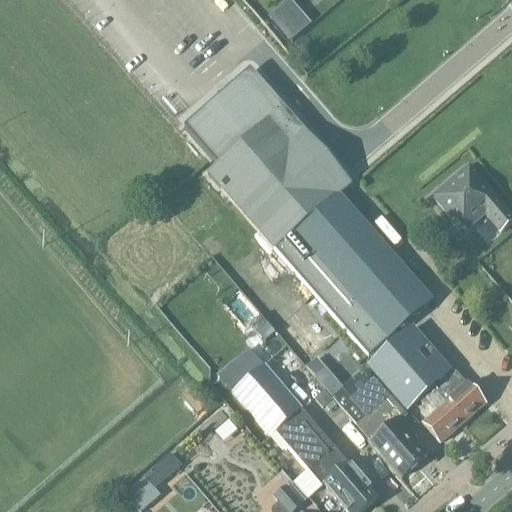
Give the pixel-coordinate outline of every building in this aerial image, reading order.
[(288,1),(267,20),(288,44),(309,26),(288,1)] [(202,128),(190,138),(192,140),(216,168),(207,176),(231,203),(274,252),(360,350),(365,356),(368,359),(379,350),(383,354),(368,368),(407,413),(419,402),(433,390),(441,398),(435,403),(438,406),(442,403),(462,426),(485,407),(473,393),(468,387),(467,388),(448,365),(440,372),(407,334),(392,346),(390,348),(386,344),(432,303),(338,197),(350,187),(349,185),(345,181),(256,80),(202,128)] [(468,168),(432,198),(453,223),(455,221),(465,233),(487,215),(502,233),(511,224),(511,218),(499,204),(468,168)] [(275,335),(266,325),(260,318),(250,327),(256,334),(264,344),(275,335)] [(314,380),(324,371),(315,361),(306,370),(314,380)] [(274,435),(301,412),(264,369),(263,370),(232,396),(269,439),(274,435)] [(404,416),(390,400),(389,401),(372,382),(350,401),(342,392),(333,401),(384,459),(384,460),(401,480),(426,458),(395,423),(404,416)] [(433,390),(419,402),(433,418),(423,426),(428,432),(440,446),(462,426),(442,403),(438,406),(435,403),(441,398),(433,390)] [(324,394),(315,401),(323,411),(325,409),(329,413),(335,408),(324,394)] [(301,412),(274,435),(307,473),(294,484),(308,501),(321,489),(324,487),(345,511),(363,511),(377,500),(347,465),(347,466),(301,412)] [(155,467),(142,479),(153,492),(166,480),(181,468),(170,455),(155,467)] [(291,486),(286,490),(294,499),(301,507),(305,503),(291,486)] [(296,511),(301,508),(301,507),(294,499),(286,490),(274,500),(278,504),(271,510),(270,511),(296,511)]
